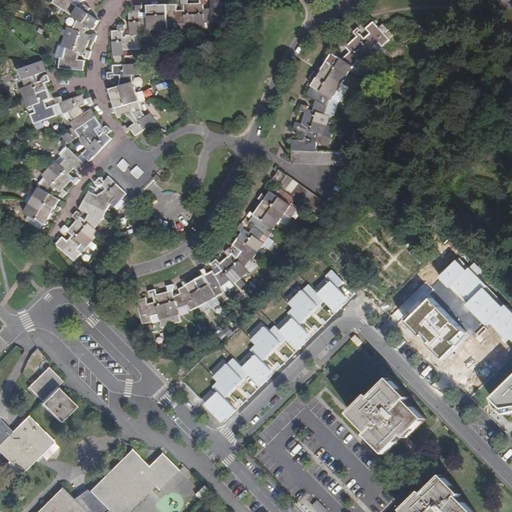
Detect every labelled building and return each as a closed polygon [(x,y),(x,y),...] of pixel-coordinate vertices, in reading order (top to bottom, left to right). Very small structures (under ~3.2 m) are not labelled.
[(79,0),(81,1),(81,0),(54,0),(53,3),(72,16),(78,7),(73,3),(75,0),(79,0)] [(196,29),(195,4),(189,4),(188,0),(181,0),(182,5),(184,5),(185,10),(177,10),(177,5),(169,5),(168,5),(169,30),(178,30),(178,24),(185,24),(186,30),(196,29)] [(223,23),(222,0),(211,0),(212,9),(205,9),(205,4),(208,4),(207,0),(200,0),(201,4),(195,4),(196,29),(206,29),(206,23),(223,23)] [(85,34),(90,28),(94,30),(99,21),(87,13),(90,8),(85,5),(82,9),(78,7),(72,16),(78,19),(74,29),(69,27),(65,37),(87,46),(90,41),(95,42),(97,36),(95,34),(93,37),(85,34)] [(158,31),(157,5),(147,6),(148,18),(141,18),(141,12),(143,9),(143,6),(136,6),(136,12),(130,12),(131,36),(142,36),(142,31),(158,31)] [(169,30),(168,5),(157,5),(158,31),(169,30)] [(383,48),(391,41),(374,22),(367,29),(371,34),(366,39),(361,34),(362,32),(359,28),(355,32),(358,36),(354,41),(371,60),(376,65),(383,58),(375,49),(380,44),(383,48)] [(142,50),(142,36),(131,36),(127,36),(124,37),(124,32),(126,31),(126,25),(119,26),(119,32),(113,32),(113,56),(124,56),(124,50),(132,50),(142,50)] [(77,60),(78,53),(86,56),(86,58),(90,58),(92,52),(86,49),(87,46),(65,37),(61,46),(67,49),(64,59),(60,58),(59,68),(83,71),(84,61),(77,60)] [(364,66),(371,60),(354,41),(349,45),(345,41),(341,46),(343,48),(346,48),(351,52),(343,60),(333,54),(329,59),(327,57),(324,61),(327,63),(328,62),(349,75),(354,68),(359,62),(364,66)] [(124,64),(124,56),(113,56),(113,64),(124,64)] [(47,90),(45,84),(51,82),(49,76),(45,77),(43,81),(38,82),(36,76),(47,72),(43,62),(20,71),(26,87),(21,89),(24,98),(47,90)] [(349,75),(328,62),(327,63),(323,70),(344,84),(346,79),(349,75)] [(139,75),(138,65),(113,66),(113,73),(108,73),(108,80),(112,80),(114,76),(120,76),(121,79),(118,88),(110,90),(113,99),(136,92),(133,81),(133,76),(139,75)] [(344,84),(323,70),(319,76),(315,73),(314,75),(339,91),(344,84)] [(339,91),(314,75),(312,78),(316,81),(312,87),(333,100),(339,91)] [(326,115),(328,108),(333,100),(312,87),(307,95),(317,101),(314,112),(307,109),(306,106),(303,105),(301,111),(306,113),(305,119),(328,126),(331,117),(326,115)] [(48,108),(46,101),(51,99),(47,90),(24,98),(28,108),(33,106),(35,113),(31,115),(34,125),(57,116),(53,106),(48,108)] [(139,102),(136,92),(113,99),(116,109),(139,102)] [(86,113),(81,108),(85,106),(87,105),(89,106),(93,104),(90,98),(85,100),(83,95),(64,102),(62,97),(55,100),(57,105),(53,106),(57,116),(68,112),(74,121),(71,124),(77,132),(96,118),(91,110),(86,113)] [(157,123),(151,114),(147,116),(143,112),(142,111),(139,102),(116,109),(119,118),(127,115),(135,123),(130,127),(126,125),(123,127),(127,133),(132,130),(136,136),(157,123)] [(113,140),(108,135),(112,131),(107,126),(103,130),(105,132),(101,136),(96,130),(102,126),(96,118),(77,132),(82,140),(84,138),(91,146),(83,155),(90,162),(113,140)] [(331,138),(334,128),(328,126),(305,119),(303,124),(297,123),(295,130),(298,131),(299,128),(307,131),(304,140),(294,140),(293,151),(317,152),(318,141),(319,134),(331,138)] [(70,173),(75,168),(80,173),(87,166),(70,148),(62,155),(66,159),(61,164),(57,161),(50,168),(67,185),(72,181),(76,185),(81,181),(78,178),(76,180),(70,173)] [(342,167),(343,153),(317,152),(293,151),(292,164),(342,167)] [(356,167),(357,158),(351,157),(351,153),(346,153),(343,153),(342,167),(356,167)] [(123,172),(130,165),(124,158),(117,165),(123,172)] [(137,179),(144,173),(138,166),(131,172),(137,179)] [(61,200),(53,194),(56,189),(61,193),(62,197),(64,198),(69,193),(64,189),(67,185),(50,168),(43,175),(47,180),(41,187),(35,196),(56,209),(61,200)] [(336,210),(280,170),(274,179),(282,185),(281,187),(328,221),(336,210)] [(111,204),(116,198),(121,202),(128,195),(110,177),(106,183),(101,179),(96,184),(98,185),(100,185),(103,185),(107,190),(105,192),(98,196),(90,192),(85,201),(107,212),(108,209),(111,204)] [(292,206),(279,196),(281,192),(274,188),(266,199),(287,214),(292,206)] [(30,205),(35,196),(31,193),(26,202),(30,205)] [(56,209),(35,196),(30,205),(51,217),(56,209)] [(287,214),(266,199),(261,208),(281,222),(287,214)] [(96,229),(100,224),(104,218),(107,212),(85,201),(81,210),(89,215),(86,220),(82,217),(83,215),(78,212),(74,217),(78,221),(75,224),(93,240),(100,233),(96,229)] [(294,204),(292,206),(287,214),(292,218),(300,208),(294,204)] [(51,217),(30,205),(25,213),(43,223),(40,228),(44,230),(51,217)] [(281,222),(261,208),(255,216),(274,230),(275,231),(281,222)] [(259,252),(274,230),(255,216),(249,223),(254,228),(250,233),(245,229),(244,226),(242,224),(238,229),(243,233),(239,238),(240,238),(259,252)] [(75,261),(93,240),(75,224),(70,229),(66,226),(62,231),(64,233),(68,232),(73,236),(68,241),(63,237),(56,246),(75,261)] [(250,264),(255,259),(260,253),(259,252),(240,238),(234,246),(242,252),(237,258),(234,254),(233,251),(231,248),(225,253),(229,257),(225,260),(243,279),(250,272),(246,267),(250,264)] [(243,279),(225,260),(222,263),(218,260),(213,264),(217,268),(219,267),(222,271),(216,275),(214,272),(205,277),(217,298),(226,293),(223,288),(231,281),(236,285),(243,279)] [(330,281),(338,288),(344,282),(332,270),(325,276),(330,281)] [(217,298),(205,277),(196,282),(210,308),(220,302),(217,298)] [(330,281),(318,293),(325,300),(337,312),(349,300),(338,288),(330,281)] [(210,308),(196,282),(187,286),(199,308),(202,312),(210,308)] [(308,283),(302,289),(318,306),(325,300),(318,293),(308,283)] [(199,308),(187,286),(180,290),(182,294),(175,297),(173,291),(175,288),(174,285),(168,287),(169,292),(163,294),(172,325),(182,323),(178,310),(189,307),(192,312),(199,308)] [(293,308),(304,320),(318,306),(302,289),(287,303),(293,308)] [(172,325),(163,294),(157,295),(156,290),(150,292),(151,295),(153,295),(155,303),(148,305),(146,299),(136,301),(143,325),(160,320),(162,328),(172,325)] [(405,322),(443,361),(469,336),(431,297),(405,322)] [(288,313),(292,317),(299,324),(304,320),(293,308),(288,313)] [(292,317),(279,330),(287,339),(297,349),(311,336),(299,324),(292,317)] [(269,331),(281,344),(287,339),(279,330),(275,326),(269,331)] [(256,344),(268,357),(281,344),(269,331),(265,327),(252,340),(256,344)] [(362,343),(356,336),(352,340),(358,347),(362,343)] [(254,355),(262,363),(268,357),(256,344),(250,350),(254,355)] [(254,355),(242,368),(248,375),(260,387),(273,374),(262,363),(254,355)] [(242,381),(248,375),(242,368),(233,359),(227,365),(242,381)] [(219,381),(231,393),(243,381),(242,381),(227,365),(215,377),(219,381)] [(63,382),(49,367),(28,387),(42,401),(41,402),(59,421),(76,406),(75,405),(62,392),(57,387),(63,382)] [(411,399),(392,380),(374,398),(372,396),(362,405),(353,415),(371,433),(369,435),(387,454),(406,436),(408,438),(428,419),(409,400),(411,399)] [(216,391),(225,400),(231,393),(219,381),(212,387),(216,391)] [(511,381),(495,399),(500,405),(498,407),(506,415),(511,413),(511,381)] [(204,403),(223,422),(235,410),(225,400),(216,391),(204,403)] [(0,452),(22,474),(34,462),(30,457),(36,450),(41,455),(54,442),(28,416),(12,432),(0,443),(0,452)] [(0,443),(12,432),(0,419),(0,443)] [(159,489),(178,470),(161,453),(148,466),(132,449),(90,491),(110,511),(129,511),(155,486),(159,489)] [(34,462),(41,455),(36,450),(30,457),(34,462)] [(464,494),(445,476),(426,494),(424,492),(405,511),(406,511),(475,511),(461,497),(464,494)] [(201,499),(209,493),(204,487),(196,494),(201,499)] [(85,511),(80,506),(76,510),(72,505),(75,502),(72,499),(61,488),(36,511),(85,511)] [(76,510),(80,506),(85,511),(108,511),(110,511),(90,491),(89,492),(87,490),(72,499),(75,502),(72,505),(76,510)] [(313,506),(319,511),(327,511),(328,511),(318,501),(313,506)]
